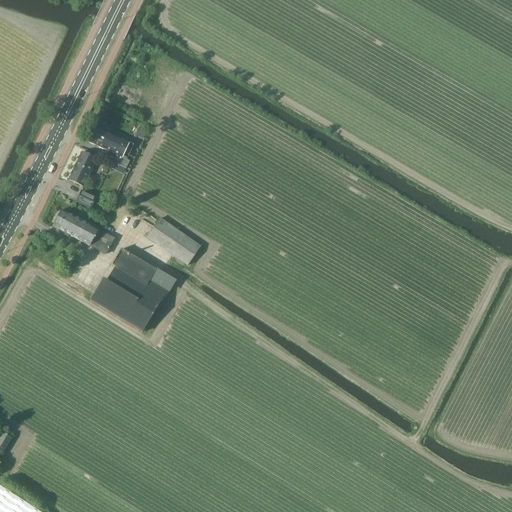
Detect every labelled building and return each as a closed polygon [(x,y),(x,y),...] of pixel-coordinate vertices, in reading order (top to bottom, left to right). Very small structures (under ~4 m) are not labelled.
[(87,142),(116,155),(112,163),(126,169),(129,162),(122,158),(130,143),(104,130),(106,125),(98,121),(95,126),(87,142)] [(87,184),(87,182),(86,182),(97,159),(82,152),(68,180),(83,187),(85,183),(87,184)] [(76,202),(90,209),(96,198),(81,191),(76,202)] [(105,256),(114,240),(61,210),(52,226),(64,233),(64,236),(67,237),(70,236),(105,256)] [(145,238),(187,267),(201,247),(159,218),(145,238)] [(142,333),(167,291),(149,281),(155,271),(120,250),(111,266),(115,268),(106,282),(103,280),(90,302),(99,307),(107,311),(107,312),(116,318),(116,317),(124,322),(124,323),(142,333)] [(0,452),(1,452),(9,439),(1,434),(0,435),(0,452)] [(39,511),(0,486),(0,511),(39,511)]
